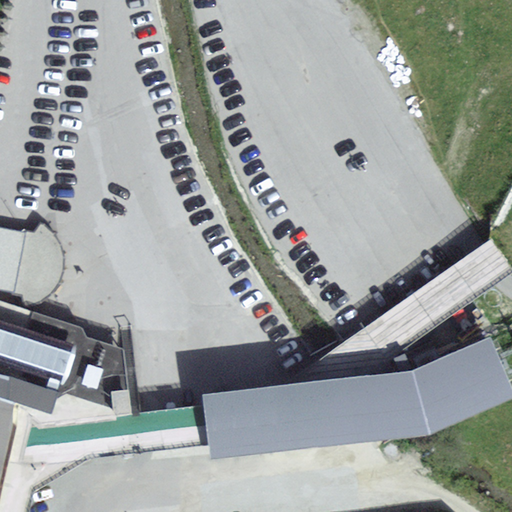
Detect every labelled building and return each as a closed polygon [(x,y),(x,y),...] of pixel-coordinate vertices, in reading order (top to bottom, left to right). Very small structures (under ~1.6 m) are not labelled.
[(22,294),(26,305),(35,304),(43,300),(50,294),(55,289),(60,283),(62,277),(63,267),(63,259),(62,253),(61,247),(59,242),(55,237),(52,232),(47,227),(42,223),(36,231),(36,232),(0,225),(0,286),(13,288),(13,293),(22,294)] [(75,345),(0,320),(0,365),(63,384),(75,345)] [(202,394),(209,460),(385,440),(431,435),(511,398),(511,382),(491,334),(411,370),(202,394)] [(0,399),(16,403),(51,414),(59,392),(0,377),(0,399)] [(0,471),(7,439),(16,403),(0,399),(0,471)]
